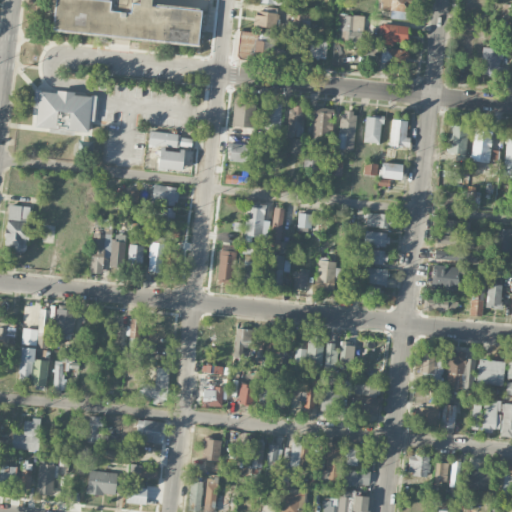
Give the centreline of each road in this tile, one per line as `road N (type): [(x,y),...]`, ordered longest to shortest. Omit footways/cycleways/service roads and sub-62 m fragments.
road 1 (residential): [(444,0),(386,511)]
road 2 (residential): [(511,335),(0,280)]
road 3 (residential): [(511,451),(0,397)]
road 4 (residential): [(209,188),(172,511)]
road 5 (residential): [(511,219),(209,188)]
road 6 (residential): [(511,105),(220,73)]
road 7 (residential): [(228,0),(209,183)]
road 8 (residential): [(14,0),(0,126)]
